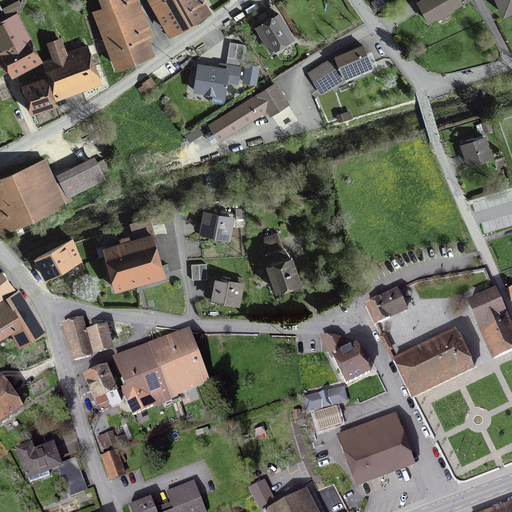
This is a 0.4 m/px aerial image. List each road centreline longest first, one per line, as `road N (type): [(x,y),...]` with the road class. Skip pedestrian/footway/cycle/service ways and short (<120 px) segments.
road 1 (residential): [(47,306),(150,323),(347,332),(376,353),(447,506)]
road 2 (residential): [(0,159),(98,105),(248,0)]
road 3 (residential): [(511,324),(433,136),(423,84)]
road 4 (residential): [(110,511),(47,306)]
